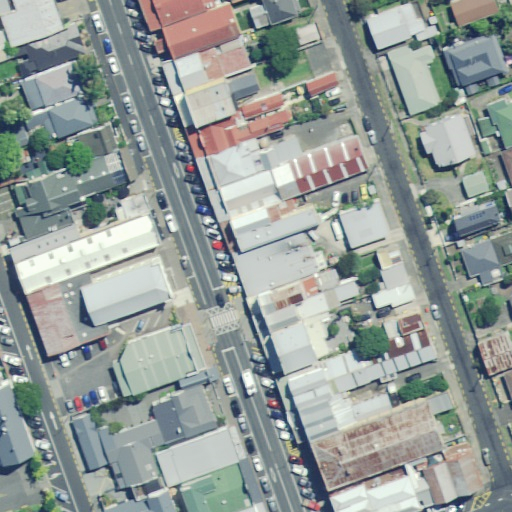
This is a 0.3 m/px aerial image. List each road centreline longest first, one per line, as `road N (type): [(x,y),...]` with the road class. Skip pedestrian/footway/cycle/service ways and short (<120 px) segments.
road 1 (secondary): [(294,511),(112,0)]
road 2 (unclassified): [(511,497),(332,0)]
road 3 (residential): [(86,511),(0,272)]
